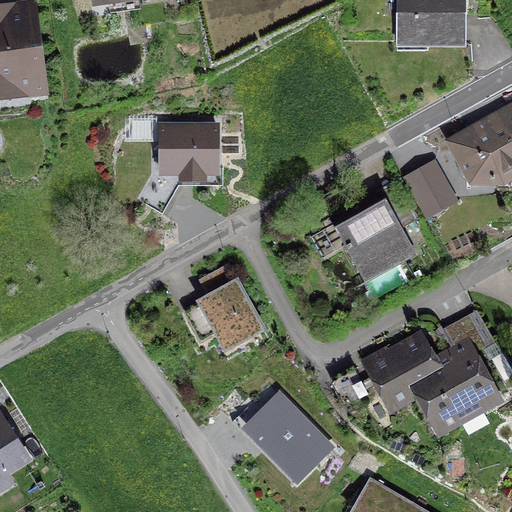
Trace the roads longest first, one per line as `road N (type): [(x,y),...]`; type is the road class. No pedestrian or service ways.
road 1 (residential): [(239,224),(300,336),(322,351),(511,255)]
road 2 (residential): [(239,224),(511,72)]
road 3 (residential): [(99,302),(242,511)]
road 4 (residential): [(99,302),(239,224)]
